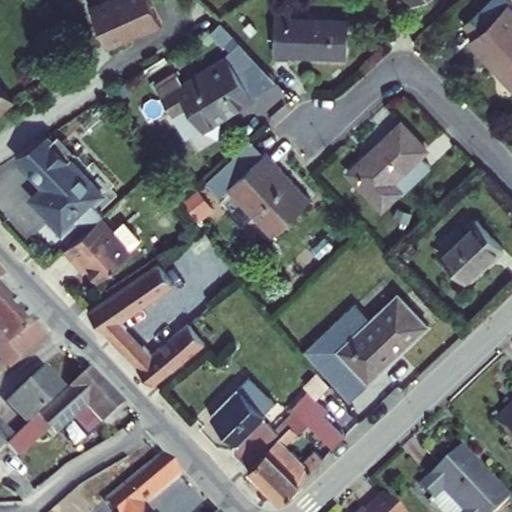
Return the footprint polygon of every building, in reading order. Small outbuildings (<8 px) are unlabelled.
[(158,28),(146,0),(108,0),(88,9),(103,46),(136,32),(137,36),(158,28)] [(511,0),(479,0),(465,14),(478,26),(471,32),(511,73),(511,0)] [(292,8),(273,8),(274,54),(289,55),(289,50),(347,53),(347,18),(292,16),(292,8)] [(178,69),(156,83),(172,108),(187,98),(205,125),(253,93),(225,49),(182,76),(178,69)] [(0,113),(10,104),(14,102),(0,86),(0,113)] [(400,120),(348,170),(383,205),(398,190),(401,192),(430,164),(419,152),(425,146),(400,120)] [(43,180),(31,193),(61,224),(101,188),(68,156),(44,132),(14,151),(43,180)] [(266,150),(230,184),(276,232),(311,199),(266,150)] [(110,228),(96,213),(60,246),(73,259),(76,256),(95,276),(127,246),(126,245),(137,235),(120,218),(110,228)] [(479,214),(441,250),(469,278),(505,242),(479,214)] [(156,253),(120,282),(138,303),(145,297),(162,284),(163,286),(175,276),(156,253)] [(175,276),(163,286),(173,296),(184,287),(175,276)] [(120,282),(87,308),(108,329),(125,315),(124,314),(138,303),(120,282)] [(401,286),(339,345),(369,376),(430,317),(401,286)] [(184,287),(173,296),(190,317),(201,308),(184,287)] [(31,328),(0,294),(0,371),(38,335),(31,328)] [(135,326),(125,315),(108,329),(155,378),(196,344),(202,338),(206,335),(190,317),(173,332),(154,347),(143,335),(135,326)] [(144,319),(135,326),(143,335),(152,327),(144,319)] [(72,374),(65,382),(81,399),(75,405),(77,408),(89,421),(111,400),(77,364),(70,371),(72,374)] [(0,400),(0,406),(15,422),(28,410),(51,389),(33,370),(0,400)] [(15,422),(0,436),(0,450),(4,455),(36,426),(43,433),(75,405),(81,399),(65,382),(31,413),(28,410),(15,422)] [(249,382),(221,407),(244,431),(239,435),(239,441),(254,459),(317,398),(307,387),(290,404),(295,408),(280,422),(271,412),(274,409),(249,382)] [(322,394),(317,398),(331,412),(336,408),(322,394)] [(331,412),(317,398),(254,459),(282,489),(287,494),(308,474),(332,452),(324,443),(309,456),(292,438),(315,415),(341,443),(351,433),(331,412)] [(511,415),(495,431),(511,449),(511,415)] [(153,448),(95,498),(106,511),(138,511),(140,510),(132,500),(170,467),(153,448)] [(496,511),(506,503),(460,452),(418,489),(431,504),(428,507),(431,511),(496,511)] [(402,511),(386,494),(367,511),(365,511),(363,511),(361,511),(402,511)]
